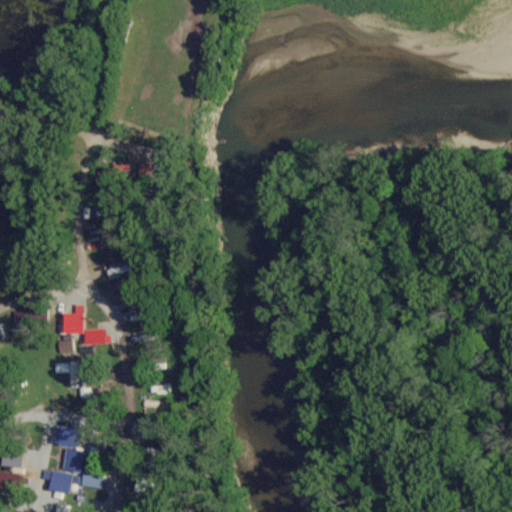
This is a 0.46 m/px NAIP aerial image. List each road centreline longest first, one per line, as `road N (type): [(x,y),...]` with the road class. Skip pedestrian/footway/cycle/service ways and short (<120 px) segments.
road 1 (residential): [(0,309),(69,291),(87,293),(109,311),(128,358),(132,418),(120,511)]
road 2 (residential): [(130,427),(39,415),(0,421)]
